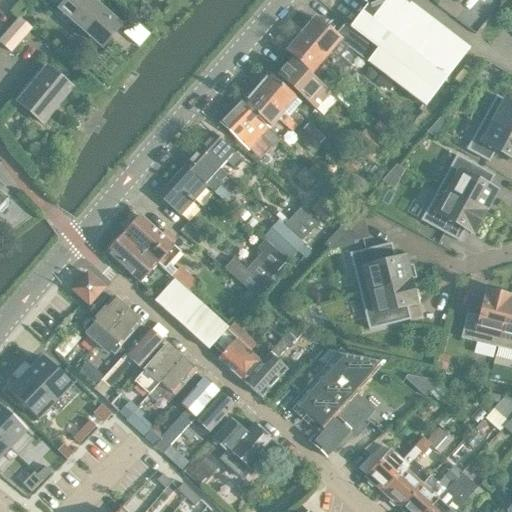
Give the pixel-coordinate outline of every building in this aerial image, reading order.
[(94,0),(66,0),(65,1),(77,12),(71,20),(101,45),(118,25),(97,7),(100,4),(94,0)] [(367,7),(350,30),(377,51),(368,63),(367,65),(425,108),(469,51),(410,6),(408,8),(398,0),(365,0),(362,4),(367,7)] [(31,29),(19,19),(0,40),(0,44),(10,53),(31,29)] [(137,19),(126,31),(141,44),(151,32),(137,19)] [(300,38),(343,75),(349,68),(351,66),(333,51),(340,42),(368,63),(377,51),(350,30),(345,26),(334,38),(315,21),(300,38)] [(343,75),(300,38),(287,53),(324,85),(331,76),(337,82),(343,75)] [(290,62),(277,77),(302,99),(309,105),(315,110),(320,105),(329,94),(315,83),(290,62)] [(41,125),(71,89),(47,69),(16,104),(41,125)] [(362,90),(368,83),(354,72),(349,78),(362,90)] [(256,92),(297,126),(302,120),(288,108),(295,100),(269,77),(256,92)] [(297,126),(256,92),(243,106),(270,129),(277,121),(291,133),(297,126)] [(495,96),(484,117),(511,132),(511,103),(511,105),(495,96)] [(249,151),(261,137),(272,148),(279,140),(240,104),(221,125),(249,151)] [(511,132),(484,117),(467,149),(489,161),(494,151),(511,160),(511,132)] [(308,123),(302,130),(311,137),(319,145),(325,138),(308,123)] [(383,142),(367,129),(354,143),(371,157),(383,142)] [(302,130),(294,138),(312,153),(319,145),(302,130)] [(198,151),(220,171),(227,162),(235,169),(234,170),(241,176),(250,166),(244,160),(242,162),(212,135),(198,151)] [(186,169),(208,190),(213,194),(219,187),(212,180),(220,171),(198,151),(184,167),(186,169)] [(456,157),(439,188),(485,214),(497,192),(487,187),(492,177),(456,157)] [(208,190),(186,169),(160,198),(183,218),(208,190)] [(439,188),(422,220),(457,240),(462,229),(473,235),(485,214),(439,188)] [(326,213),(316,202),(307,212),(317,222),(319,221),(325,213),(326,213)] [(300,207),(284,225),(302,242),(318,224),(300,207)] [(325,242),(325,244),(325,245),(329,249),(330,249),(332,250),(337,248),(338,248),(341,247),(344,247),(349,246),(352,245),(353,244),(353,243),(356,241),(362,240),(364,239),(366,238),(367,238),(368,236),(368,235),(367,234),(367,231),(366,229),(365,226),(365,223),(364,221),(364,220),(364,219),(363,216),(362,214),(362,213),(360,214),(359,215),(357,217),(356,217),(356,218),(355,218),(355,219),(354,219),(354,220),(353,220),(353,221),(352,221),(352,222),(351,224),(350,224),(349,224),(348,222),(347,222),(346,222),(343,222),(343,221),(342,221),(342,223),(341,224),(340,226),(336,231),(335,231),(335,232),(333,233),(333,234),(332,235),(330,237),(329,238),(327,240),(327,241),(325,242)] [(141,219),(124,236),(159,267),(162,270),(173,280),(189,294),(199,284),(180,266),(175,271),(170,266),(180,255),(172,248),(177,243),(166,233),(162,238),(141,219)] [(278,219),(262,236),(287,260),(303,243),(302,242),(284,225),(278,219)] [(124,236),(108,253),(142,285),(153,273),(159,267),(124,236)] [(391,244),(350,254),(359,294),(411,282),(410,279),(414,278),(411,266),(407,267),(405,257),(395,259),(391,244)] [(257,281),(232,259),(223,269),(247,291),(257,281)] [(89,307),(104,290),(86,275),(72,292),(89,307)] [(182,328),(202,306),(189,294),(173,280),(154,302),(182,328)] [(411,282),(359,294),(368,330),(409,320),(407,309),(417,306),(411,282)] [(461,338),(498,348),(510,298),(486,292),(480,317),(467,314),(461,338)] [(511,298),(510,298),(498,348),(511,351),(511,298)] [(100,343),(128,312),(114,299),(86,330),(100,343)] [(202,306),(182,328),(207,351),(211,347),(212,346),(226,330),(227,329),(202,306)] [(128,312),(100,343),(114,356),(143,325),(128,312)] [(263,364),(237,340),(226,330),(212,346),(221,355),(217,360),(244,384),(263,364)] [(150,331),(117,368),(96,391),(103,398),(133,364),(140,371),(164,344),(150,331)] [(63,359),(80,340),(72,332),(55,351),(63,359)] [(88,337),(81,344),(88,351),(95,344),(88,337)] [(263,364),(244,384),(262,400),(287,372),(274,360),(290,343),(283,337),(268,354),(270,356),(263,364)] [(141,379),(136,384),(149,395),(153,390),(155,392),(183,361),(168,348),(141,379)] [(308,394),(296,407),(325,432),(357,396),(384,365),(341,356),(327,351),(319,360),(327,371),(308,394)] [(42,358),(25,375),(54,404),(71,387),(42,358)] [(183,361),(155,392),(170,405),(198,374),(183,361)] [(85,381),(93,389),(107,374),(99,367),(85,381)] [(25,375),(8,392),(38,421),(54,404),(25,375)] [(182,435),(219,394),(204,380),(181,406),(186,411),(164,436),(154,427),(142,439),(153,450),(155,448),(182,471),(189,463),(170,446),(180,433),(182,435)] [(136,408),(120,394),(109,406),(125,420),(136,408)] [(219,394),(182,435),(189,441),(194,436),(201,442),(209,433),(210,434),(235,408),(219,394)] [(491,395),(490,401),(498,403),(499,397),(491,395)] [(357,396),(325,432),(313,447),(327,459),(334,451),(337,453),(353,435),(356,437),(366,426),(363,423),(374,411),(357,396)] [(503,427),(511,417),(511,404),(504,397),(498,403),(484,418),(499,432),(503,427)] [(142,402),(125,421),(134,429),(144,419),(151,410),(142,402)] [(0,406),(0,440),(10,450),(26,433),(0,406)] [(511,417),(503,427),(511,435),(511,417)] [(89,421),(81,429),(87,435),(95,427),(89,421)] [(232,421),(213,442),(211,440),(183,471),(200,488),(214,472),(203,462),(218,446),(228,455),(220,464),(240,482),(275,444),(254,425),(246,434),(232,421)] [(81,429),(72,438),(78,444),(87,435),(81,429)] [(385,494),(414,463),(413,462),(419,455),(420,456),(431,446),(439,455),(451,443),(437,430),(426,441),(422,438),(401,461),(382,445),(356,469),(369,480),(368,486),(371,488),(377,487),(385,494)] [(0,440),(0,459),(10,450),(0,440)] [(414,463),(385,494),(391,500),(390,505),(393,508),(399,507),(401,509),(421,487),(414,481),(423,471),(414,463)] [(421,487),(401,509),(404,511),(428,511),(446,492),(463,474),(454,465),(437,484),(429,494),(421,487)] [(45,467),(36,475),(42,481),(51,472),(45,467)] [(34,472),(22,484),(31,493),(42,481),(36,475),(34,472)] [(446,492),(428,511),(455,511),(456,511),(477,487),(463,474),(446,492)] [(162,475),(156,481),(165,489),(171,483),(162,475)] [(183,484),(177,490),(186,498),(191,492),(183,484)] [(476,508),(485,498),(478,491),(468,501),(476,508)] [(191,492),(186,498),(194,506),(200,500),(191,492)]
